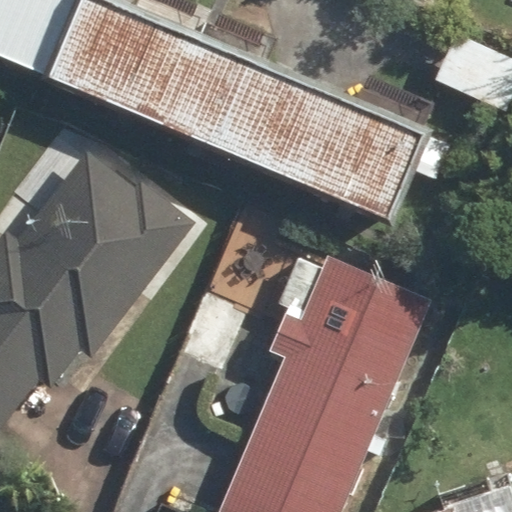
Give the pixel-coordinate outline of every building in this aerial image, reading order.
[(400,140),(76,0),(0,0),(0,67),(29,80),(28,83),(367,226),(400,140)] [(511,88),(511,64),(443,36),(422,86),(500,118),(511,88)] [(0,437),(3,440),(52,377),(64,385),(93,347),(103,355),(210,218),(155,176),(150,182),(103,146),(31,240),(17,229),(0,250),(0,437)] [(274,362),(211,511),(332,511),(420,302),(317,259),(290,323),(275,316),(258,356),(274,362)] [(506,511),(499,487),(429,511),(506,511)]
